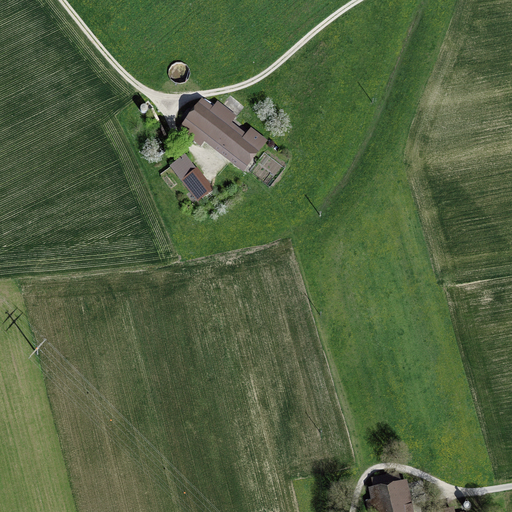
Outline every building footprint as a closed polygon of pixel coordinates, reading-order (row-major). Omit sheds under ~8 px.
[(181,84),(184,83),(187,81),(189,78),(190,74),(190,70),(188,67),(186,64),(183,63),(179,62),(176,63),(173,64),(170,67),(169,70),(168,73),(169,77),(171,80),(174,83),(177,84),(181,84)] [(186,122),(181,130),(201,145),(207,138),(243,166),(262,141),(253,134),(248,140),(229,126),(235,118),(218,104),(211,112),(201,104),(192,115),(187,111),(181,118),(186,122)] [(184,156),(171,166),(181,179),(194,169),(184,156)] [(196,171),(183,182),(191,192),(195,189),(201,197),(210,190),(196,171)] [(406,511),(399,474),(372,480),(376,499),(367,501),(369,511),(406,511)]
